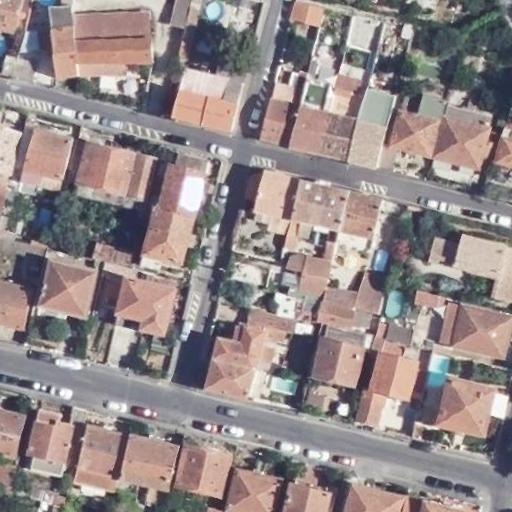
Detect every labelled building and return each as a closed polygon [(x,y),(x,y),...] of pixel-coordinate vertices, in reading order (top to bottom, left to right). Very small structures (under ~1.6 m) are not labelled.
[(21,8),(22,0),(0,0),(0,27),(13,31),(15,28),(26,30),(31,11),(21,8)] [(175,0),(171,23),(186,27),(192,0),(175,0)] [(202,0),(192,0),(186,27),(182,42),(179,57),(187,59),(202,0)] [(292,1),(287,22),(318,29),(323,8),(292,1)] [(71,4),(71,3),(47,7),(50,30),(53,50),(56,77),(78,77),(77,65),(74,41),(71,14),(71,4)] [(147,13),(71,14),(74,41),(150,37),(147,13)] [(360,18),(353,45),(377,52),(384,24),(360,18)] [(327,32),(329,22),(322,20),(320,30),(327,32)] [(411,38),(415,23),(406,21),(402,36),(411,38)] [(41,52),(53,50),(50,30),(37,32),(41,52)] [(150,37),(74,41),(77,65),(78,77),(119,75),(119,64),(153,64),(153,37),(150,37)] [(4,73),(34,81),(36,73),(39,62),(19,57),(10,55),(4,73)] [(187,67),(174,116),(232,131),(249,67),(220,60),(216,75),(187,67)] [(309,73),(308,77),(328,82),(331,68),(312,60),(309,73)] [(290,144),(308,77),(309,73),(300,70),(295,88),(291,102),(273,98),(271,97),(261,136),(290,144)] [(353,92),(356,77),(340,73),(338,79),(336,89),(353,92)] [(290,144),(319,151),(329,112),(324,111),(332,83),(328,82),(308,77),(290,144)] [(273,98),(291,102),(295,88),(277,83),(273,98)] [(387,92),(368,86),(368,87),(365,96),(384,102),(387,92)] [(406,94),(401,110),(420,115),(424,99),(406,94)] [(434,154),(444,114),(447,102),(448,101),(426,95),(424,99),(420,115),(401,110),(397,110),(388,142),(397,145),(434,154)] [(493,114),(447,102),(444,114),(449,115),(438,156),(492,169),(500,140),(486,137),(489,128),(493,114)] [(319,151),(349,159),(359,119),(329,112),(319,151)] [(377,167),(378,165),(384,141),(390,117),(382,114),(379,124),(359,119),(349,159),(377,167)] [(20,131),(0,126),(0,167),(10,170),(20,131)] [(25,168),(63,177),(73,136),(36,126),(25,168)] [(503,132),(489,128),(486,137),(500,140),(503,132)] [(511,129),(509,129),(500,161),(511,164),(511,129)] [(127,193),(137,153),(79,138),(69,178),(80,181),(127,193)] [(391,168),(397,145),(388,142),(384,141),(378,165),(391,168)] [(158,158),(137,153),(127,193),(148,199),(158,158)] [(172,163),(160,206),(193,216),(208,161),(180,153),(177,164),(172,163)] [(60,188),(63,177),(25,168),(22,178),(60,188)] [(255,208),(291,218),(301,178),(265,169),(250,176),(245,197),(257,200),(255,208)] [(348,190),(301,178),(291,218),(287,231),(294,233),(297,220),(312,223),(317,224),(331,228),(328,241),(335,243),(348,190)] [(124,206),(127,193),(80,181),(77,194),(124,206)] [(0,210),(4,212),(10,186),(0,182),(0,210)] [(384,199),(348,190),(335,243),(331,262),(321,303),(352,311),(356,292),(336,288),(346,247),(369,253),(384,199)] [(148,199),(127,193),(124,206),(145,211),(147,203),(148,199)] [(182,261),(193,216),(160,206),(155,205),(143,252),(140,263),(159,268),(162,256),(182,261)] [(308,236),(312,223),(297,220),(294,233),(308,236)] [(317,224),(314,238),(328,241),(331,228),(317,224)] [(292,241),(294,233),(287,231),(286,239),(292,241)] [(0,241),(0,246),(48,259),(52,246),(2,234),(0,241)] [(511,248),(461,234),(458,242),(434,236),(427,261),(494,278),(490,297),(511,302),(511,248)] [(296,242),(292,241),(286,239),(284,246),(294,249),(296,242)] [(323,260),(331,262),(335,243),(328,241),(323,260)] [(131,266),(135,248),(119,244),(114,262),(131,266)] [(331,262),(323,260),(293,253),(289,268),(302,272),(295,298),(321,303),(331,262)] [(98,269),(54,257),(42,303),(87,315),(98,269)] [(114,262),(111,261),(107,260),(104,273),(127,279),(118,312),(141,318),(139,325),(163,331),(177,278),(131,266),(114,262)] [(289,268),(288,271),(281,294),(295,298),(302,272),(289,268)] [(380,316),(389,281),(364,276),(356,310),(380,316)] [(33,288),(0,279),(0,320),(23,326),(33,288)] [(436,306),(439,293),(418,289),(415,301),(436,306)] [(352,311),(321,303),(295,298),(281,294),(278,293),(276,301),(280,302),(278,312),(296,316),(296,313),(349,326),(356,327),(365,326),(367,314),(352,311)] [(510,318),(450,303),(441,341),(501,356),(510,318)] [(292,325),(294,316),(250,306),(248,315),(254,317),(252,324),(264,326),(276,329),(290,333),(292,325)] [(214,357),(254,367),(262,332),(264,326),(252,324),(254,317),(248,315),(244,327),(242,338),(232,335),(225,334),(224,339),(219,338),(213,357),(214,357)] [(320,322),(294,316),(292,325),(305,328),(303,336),(316,340),(320,322)] [(315,342),(321,344),(323,338),(362,348),(372,350),(375,336),(320,322),(316,340),(315,342)] [(235,324),(232,335),(242,338),(244,327),(235,324)] [(389,324),(386,338),(411,344),(415,330),(389,324)] [(276,329),(264,326),(262,332),(254,367),(266,370),(276,329)] [(383,353),(386,338),(375,336),(372,350),(371,357),(380,359),(372,389),(363,387),(355,418),(375,423),(383,391),(405,396),(414,361),(383,353)] [(354,383),(362,348),(323,338),(321,344),(314,372),(354,383)] [(445,353),(433,350),(429,363),(441,366),(445,353)] [(247,397),(254,367),(214,357),(206,386),(247,397)] [(511,376),(511,369),(484,362),(480,382),(509,389),(511,376)] [(259,400),(266,370),(254,367),(247,397),(259,400)] [(273,374),(270,388),(294,393),(297,379),(273,374)] [(494,389),(449,378),(439,424),(483,435),(494,389)] [(86,410),(73,406),(69,422),(58,419),(59,413),(39,409),(25,465),(34,468),(37,457),(63,462),(73,423),(83,425),(84,416),(86,410)] [(22,414),(0,408),(0,452),(13,455),(22,414)] [(75,481),(114,491),(124,448),(128,433),(88,423),(75,481)] [(424,437),(427,428),(415,426),(412,435),(424,437)] [(178,446),(130,434),(120,476),(168,489),(178,446)] [(230,456),(187,445),(177,484),(221,494),(230,456)] [(61,474),(63,462),(37,457),(34,468),(61,474)] [(0,483),(12,485),(14,465),(0,463),(0,483)] [(273,511),(281,480),(238,469),(228,508),(244,511),(273,511)] [(324,511),(330,492),(293,482),(285,511),(324,511)] [(346,511),(398,511),(402,496),(353,483),(346,511)] [(33,490),(31,498),(63,506),(65,498),(33,490)] [(427,496),(406,491),(405,495),(404,504),(401,511),(469,511),(470,511),(426,501),(427,496)]
